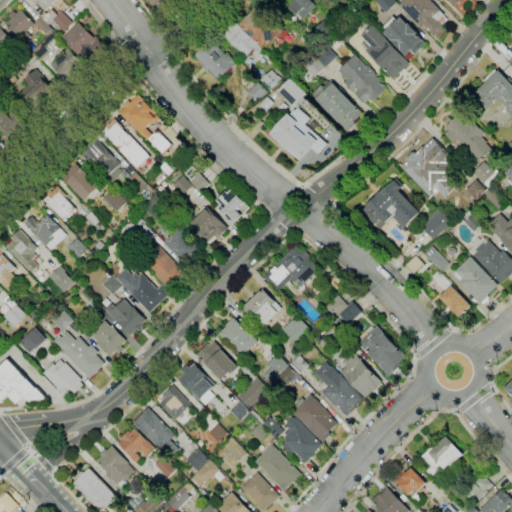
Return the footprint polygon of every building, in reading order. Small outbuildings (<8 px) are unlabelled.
[(56,0),(46,10),(38,3),(34,7),(27,0),(56,0)] [(159,10),(157,7),(155,9),(147,0),(167,0),(164,3),(165,4),(159,10)] [(303,19),(289,3),(292,0),(312,0),(315,3),(315,4),(317,6),(303,19)] [(387,13),(374,0),(396,0),(398,2),(387,13)] [(435,35),(425,25),(422,28),(400,5),(402,3),(399,0),(431,0),(445,15),(444,16),(448,20),(443,26),(444,27),(435,35)] [(265,49),(240,24),(261,5),(285,30),(281,34),(282,35),(268,49),(267,47),(265,49)] [(26,42),(22,37),(21,38),(7,22),(11,18),(9,16),(15,11),(17,13),(22,9),(35,24),(27,31),(30,35),(31,34),(33,36),(26,42)] [(64,31),(60,27),(61,27),(54,20),(48,25),(41,17),(46,12),(48,14),(53,9),(58,15),(63,11),(74,22),(64,31)] [(411,58),(407,53),(405,55),(385,32),(389,29),(386,26),(395,17),(398,20),(401,17),(408,24),(410,23),(419,33),(418,34),(424,40),(424,41),(426,44),(411,58)] [(346,41),(337,31),(351,18),(360,28),(346,41)] [(86,59),(84,56),(82,58),(63,38),(79,22),(94,38),(96,36),(102,43),(86,59)] [(259,59),(252,52),(246,58),(239,50),(235,54),(221,40),(225,36),(224,35),(228,32),(225,29),(232,23),(234,25),(238,22),(253,38),(266,52),(259,59)] [(394,80),(367,51),(372,46),(362,35),(373,24),(411,63),(394,80)] [(0,30),(2,28),(11,38),(10,40),(13,44),(4,53),(3,52),(0,55),(0,30)] [(27,65),(18,55),(27,47),(25,44),(29,41),(33,45),(30,48),(33,52),(55,31),(58,35),(46,47),(51,52),(42,61),(37,55),(27,65)] [(220,80),(210,70),(208,71),(202,65),(204,63),(196,55),(212,39),(228,56),(230,54),(237,62),(236,63),(237,65),(234,68),(232,67),(220,80)] [(327,67),(316,55),(327,44),(338,56),(327,67)] [(67,81),(52,64),(69,48),(85,65),(67,81)] [(315,77),(303,64),(313,54),(325,67),(315,77)] [(366,103),(356,93),(359,90),(356,88),(353,90),(346,82),(349,80),(340,71),(356,55),(367,66),(370,66),(376,72),(376,76),(388,88),(374,102),(370,98),(366,103)] [(13,75),(4,65),(8,61),(17,71),(13,75)] [(3,83),(0,80),(0,70),(2,68),(6,73),(8,71),(12,75),(3,83)] [(33,103),(22,91),(30,84),(26,80),(38,69),(45,76),(44,77),(50,84),(49,86),(52,89),(48,93),(45,91),(33,103)] [(511,115),(507,110),(509,108),(503,102),(501,104),(497,100),(487,109),(474,95),(486,83),(483,81),(495,69),(498,72),(500,70),(511,83),(511,115)] [(270,90),(262,80),(273,70),(278,76),(279,75),(282,79),(270,90)] [(12,86),(8,82),(14,75),(18,80),(12,86)] [(295,107),(278,91),(291,78),(307,94),(295,107)] [(347,133),(309,91),(318,82),(324,89),(333,81),(341,89),(342,88),(345,92),(344,92),(364,113),(355,122),(357,124),(347,133)] [(258,101),(249,91),(259,82),(268,92),(258,101)] [(164,154),(159,149),(157,151),(152,145),(153,144),(149,139),(148,140),(144,136),(143,136),(138,131),(139,130),(138,130),(137,131),(130,123),(129,123),(127,121),(127,120),(121,113),(126,108),(124,106),(130,101),(131,102),(140,94),(146,101),(146,100),(162,118),(157,123),(155,120),(154,122),(155,123),(151,126),(150,125),(147,128),(153,135),(155,134),(154,133),(156,131),(160,131),(162,134),(173,145),(164,154)] [(266,113),(258,107),(268,96),(275,103),(266,113)] [(9,137),(0,127),(0,105),(9,115),(16,109),(27,120),(9,137)] [(300,160),(288,149),(287,149),(285,148),(286,147),(281,143),(281,144),(279,142),(278,141),(279,140),(271,134),(289,113),(291,115),(295,109),(297,110),(299,108),(311,118),(312,117),(326,130),(320,136),(328,144),(319,154),(312,148),(302,160),(301,159),(300,160)] [(473,167),(465,159),(470,155),(460,145),(462,143),(458,139),(454,143),(443,131),(460,114),(470,125),(474,121),(486,133),(482,137),(488,142),(487,143),(492,149),(479,162),(478,162),(473,167)] [(130,161),(106,134),(110,130),(107,126),(110,123),(111,123),(116,119),(124,128),(134,140),(129,145),(137,154),(130,161)] [(113,182),(108,177),(106,179),(83,154),(90,147),(89,145),(92,142),(93,142),(96,139),(98,139),(122,164),(119,167),(124,172),(113,182)] [(423,188),(412,177),(413,176),(406,168),(420,154),(418,152),(425,146),(427,148),(435,140),(453,159),(448,164),(450,166),(434,182),(432,179),(423,188)] [(168,175),(153,160),(158,154),(174,170),(168,175)] [(85,200),(63,176),(77,162),(100,187),(85,200)] [(473,191),(464,182),(485,162),(495,172),(496,170),(502,175),(489,189),(482,181),(473,191)] [(201,193),(191,182),(193,181),(185,173),(194,165),(211,184),(201,193)] [(184,195),(174,184),(182,177),(178,172),(180,171),(194,186),(184,195)] [(146,199),(144,197),(149,192),(148,191),(142,196),(128,181),(137,172),(154,190),(152,192),(153,193),(146,199)] [(380,230),(362,211),(377,196),(376,195),(380,191),(381,193),(392,182),(393,182),(396,180),(403,188),(400,191),(421,212),(407,226),(396,214),(380,230)] [(65,222),(44,198),(48,194),(49,195),(58,186),(67,196),(66,197),(76,209),(77,210),(75,212),(74,211),(72,212),(74,214),(70,217),(69,216),(66,218),(67,220),(65,222)] [(501,211),(485,195),(494,186),(510,203),(501,211)] [(117,212),(104,198),(114,189),(116,192),(119,189),(128,198),(125,200),(127,203),(117,212)] [(232,225),(217,209),(222,204),(218,200),(227,191),(229,193),(232,189),(245,202),(236,210),(242,216),(232,225)] [(155,218),(144,205),(157,193),(161,197),(162,196),(166,201),(164,202),(168,206),(155,218)] [(85,216),(80,210),(86,205),(91,211),(85,216)] [(206,244),(190,225),(196,219),(189,212),(196,206),(200,211),(205,207),(206,209),(210,206),(229,229),(216,240),(214,238),(206,244)] [(435,239),(421,225),(439,208),(452,221),(435,239)] [(474,232),(465,223),(470,219),(469,218),(471,215),(468,212),(471,209),(484,222),(474,232)] [(94,225),(86,216),(92,211),(100,220),(94,225)] [(52,251),(26,223),(33,216),(38,222),(47,213),(68,235),(52,251)] [(511,250),(488,226),(501,214),(509,222),(511,219),(511,250)] [(32,273),(26,266),(8,248),(10,246),(9,245),(13,241),(14,242),(14,241),(12,238),(21,229),(20,228),(23,224),(26,227),(22,231),(38,248),(34,252),(37,256),(33,259),(39,266),(32,273)] [(151,243),(138,236),(140,234),(139,233),(141,229),(143,230),(146,224),(156,234),(151,243)] [(187,265),(166,243),(168,241),(168,239),(172,236),(173,236),(181,228),(202,250),(197,255),(199,256),(193,262),(192,260),(187,265)] [(79,259),(69,247),(79,238),(89,249),(88,250),(90,252),(85,257),(83,255),(79,259)] [(477,248),(473,244),(478,240),(482,244),(477,248)] [(501,283),(474,255),(478,251),(476,250),(484,242),(486,244),(490,240),(502,253),(504,250),(511,258),(511,274),(509,277),(508,277),(501,283)] [(169,289),(155,274),(157,273),(142,257),(152,247),(156,244),(160,246),(186,273),(169,289)] [(301,287),(292,278),(289,281),(274,265),(296,245),(302,251),(304,249),(311,257),(309,259),(320,270),(301,287)] [(442,271),(425,253),(433,245),(450,263),(442,271)] [(451,256),(448,253),(448,250),(451,247),(454,248),(457,250),(457,253),(454,256),(451,256)] [(133,269),(125,259),(133,252),(142,261),(133,269)] [(4,286),(1,282),(0,284),(0,258),(4,254),(16,267),(11,272),(18,279),(12,285),(8,281),(4,286)] [(414,275),(406,265),(417,255),(425,265),(414,275)] [(484,304),(482,303),(481,304),(460,282),(461,281),(454,274),(457,272),(456,271),(471,256),(499,284),(489,294),(490,295),(488,297),(490,298),(484,304)] [(113,295),(103,284),(110,277),(108,276),(111,273),(112,275),(113,274),(114,276),(114,264),(119,264),(119,276),(114,276),(123,286),(113,295)] [(421,274),(418,271),(426,265),(429,268),(421,274)] [(65,293),(60,288),(61,287),(59,285),(58,286),(50,277),(62,266),(67,271),(66,272),(76,283),(65,293)] [(151,313),(128,289),(128,288),(118,277),(127,269),(133,276),(137,272),(140,276),(143,273),(158,289),(163,284),(171,292),(151,313)] [(446,290),(433,276),(439,270),(452,284),(446,290)] [(30,291),(21,282),(29,273),(38,283),(30,291)] [(459,317),(440,298),(452,286),(472,306),(467,310),(468,311),(466,313),(465,312),(459,317)] [(263,328),(244,308),(263,288),(275,300),(274,300),(282,308),(278,312),(263,328)] [(95,314),(86,305),(88,303),(80,296),(85,290),(93,298),(94,297),(103,306),(95,314)] [(349,324),(340,314),(337,318),(325,308),(338,296),(349,306),(353,301),(363,312),(349,324)] [(131,335),(106,310),(113,304),(116,307),(117,306),(116,306),(120,302),(121,303),(125,299),(133,308),(134,307),(147,320),(141,325),(142,326),(138,330),(137,329),(131,335)] [(15,327),(5,316),(17,304),(27,316),(15,327)] [(64,331),(54,321),(65,311),(75,321),(64,331)] [(300,347),(283,329),(299,315),(315,332),(300,347)] [(242,358),(219,334),(227,326),(226,325),(234,317),(249,333),(250,333),(259,342),(242,358)] [(111,357),(98,343),(99,342),(98,341),(97,342),(92,337),(94,336),(92,335),(106,320),(112,326),(113,325),(127,340),(122,346),(125,348),(119,354),(116,351),(111,357)] [(35,351),(23,339),(37,326),(48,338),(35,351)] [(391,375),(360,343),(378,326),(384,333),(399,349),(398,350),(406,358),(400,363),(401,365),(391,375)] [(90,379),(64,352),(65,351),(55,341),(61,336),(63,338),(68,332),(76,340),(80,337),(90,347),(92,345),(99,352),(97,355),(105,364),(90,379)] [(274,348),(269,343),(279,335),(283,339),(274,348)] [(222,380),(209,367),(198,356),(214,340),(240,367),(232,374),(230,372),(222,380)] [(258,352),(254,348),(258,344),(263,348),(258,352)] [(366,398),(341,372),(348,365),(346,363),(356,353),(383,382),(382,383),(383,384),(376,390),(375,389),(366,398)] [(271,382),(264,375),(272,368),(268,364),(278,354),(289,365),(271,382)] [(300,374),(291,364),(300,356),(309,366),(300,374)] [(17,404),(10,396),(2,403),(0,401),(0,367),(9,359),(37,388),(38,387),(47,397),(44,400),(28,401),(25,397),(17,404)] [(66,397),(63,394),(62,394),(60,392),(57,388),(58,388),(44,373),(54,364),(55,365),(61,359),(65,364),(66,363),(83,380),(81,382),(84,385),(74,394),(72,391),(66,397)] [(200,401),(179,379),(184,374),(181,371),(187,365),(190,368),(195,363),(216,385),(200,401)] [(288,386),(279,377),(289,366),(299,375),(288,386)] [(348,416),(338,405),(337,406),(331,400),(330,401),(326,396),(327,396),(323,392),(332,383),(325,376),(333,368),(340,375),(341,374),(364,398),(356,406),(357,408),(348,416)] [(249,408),(238,396),(258,377),(269,389),(249,408)] [(511,379),(501,390),(511,401),(511,379)] [(179,419),(163,401),(164,400),(162,397),(164,396),(163,395),(173,385),(192,404),(182,414),(183,415),(179,419)] [(324,442),(294,413),(295,411),(292,408),(303,397),(306,400),(311,395),(333,416),(332,417),(338,424),(330,432),(332,434),(324,442)] [(210,413),(202,406),(208,401),(215,408),(210,413)] [(241,421),(231,410),(240,401),(250,411),(241,421)] [(172,457),(161,445),(158,448),(134,423),(143,415),(142,414),(149,407),(154,413),(150,417),(180,449),(172,457)] [(285,491),(256,462),(265,453),(264,451),(263,449),(262,447),(261,442),(252,432),(261,423),(262,425),(263,424),(251,412),(253,410),(265,422),(271,417),(272,418),(275,416),(280,422),(278,424),(285,431),(277,439),(271,433),(266,437),(302,474),(285,491)] [(306,463),(295,452),(292,455),(282,445),(286,441),(285,441),(289,437),(285,433),(290,428),(289,427),(286,429),(285,428),(284,429),(284,428),(285,427),(284,427),(288,423),(287,422),(293,417),(295,419),(297,417),(323,445),(314,454),(314,455),(306,463)] [(225,442),(221,438),(218,442),(208,433),(219,423),(229,433),(228,434),(231,436),(225,442)] [(138,462),(135,462),(131,457),(117,442),(129,431),(131,433),(136,428),(147,441),(148,440),(156,449),(148,457),(141,449),(138,452),(138,451),(136,453),(138,454),(141,456),(141,460),(138,462)] [(433,476),(428,470),(432,466),(423,456),(433,446),(435,448),(448,436),(464,454),(452,465),(451,463),(445,468),(443,466),(433,476)] [(239,461),(224,446),(232,438),(247,453),(239,461)] [(191,478),(188,476),(192,472),(191,471),(195,467),(188,459),(198,449),(195,445),(197,444),(196,443),(199,440),(205,446),(201,449),(211,459),(195,475),(194,474),(191,478)] [(118,485),(113,479),(112,480),(106,474),(109,471),(102,464),(102,465),(97,460),(102,456),(101,454),(106,449),(108,450),(113,445),(130,463),(129,464),(136,471),(126,482),(123,479),(118,485)] [(168,478),(156,464),(165,455),(178,469),(168,478)] [(201,488),(192,478),(196,475),(196,474),(211,459),(220,469),(215,474),(216,474),(213,477),(212,477),(201,488)] [(103,511),(101,511),(88,499),(87,500),(80,492),(80,491),(74,485),(75,483),(79,479),(78,478),(78,476),(78,474),(79,473),(80,473),(81,472),(83,472),(84,472),(85,472),(89,468),(90,469),(91,468),(118,497),(103,511)] [(415,504),(408,497),(410,495),(395,481),(404,471),(407,473),(412,468),(427,483),(426,483),(427,484),(419,492),(418,491),(416,493),(421,498),(415,504)] [(265,510),(243,487),(258,473),(281,496),(274,504),(273,503),(265,510)] [(475,503),(465,492),(484,474),(493,484),(487,490),(488,491),(475,503)] [(452,500),(439,486),(443,482),(448,487),(452,483),(460,492),(452,500)] [(409,511),(384,511),(373,501),(388,486),(411,510),(409,511)] [(176,511),(172,506),(167,510),(163,506),(183,487),(192,497),(183,506),(182,505),(176,511)] [(511,503),(503,511),(483,511),(481,509),(501,490),(503,493),(505,491),(508,495),(509,494),(511,497),(511,503)] [(223,511),(218,506),(233,492),(252,511),(223,511)] [(150,511),(160,503),(151,493),(133,509),(135,511),(150,511)] [(444,511),(443,511),(454,500),(462,509),(461,510),(463,511),(444,511)] [(202,511),(211,503),(219,511),(202,511)]
